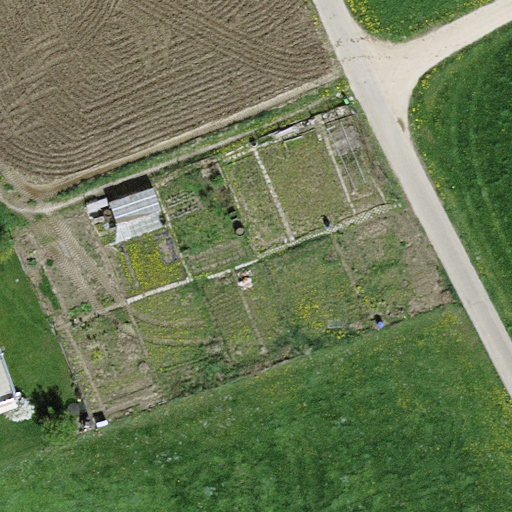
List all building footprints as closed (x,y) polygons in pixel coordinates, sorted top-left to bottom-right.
[(345,115),(342,109),(322,116),(324,123),(345,115)] [(352,136),(333,142),(335,149),(355,142),(352,136)] [(162,214),(154,190),(109,205),(117,229),(110,231),(115,244),(160,228),(156,216),(162,214)] [(107,205),(105,199),(85,207),(88,213),(107,205)] [(61,244),(55,226),(35,233),(41,251),(61,244)] [(234,281),(232,274),(212,280),(214,287),(234,281)] [(361,290),(373,322),(412,307),(400,276),(361,290)] [(369,333),(350,289),(320,302),(339,345),(369,333)] [(444,310),(438,293),(415,301),(421,318),(444,310)] [(0,354),(0,396),(14,392),(0,354)]
